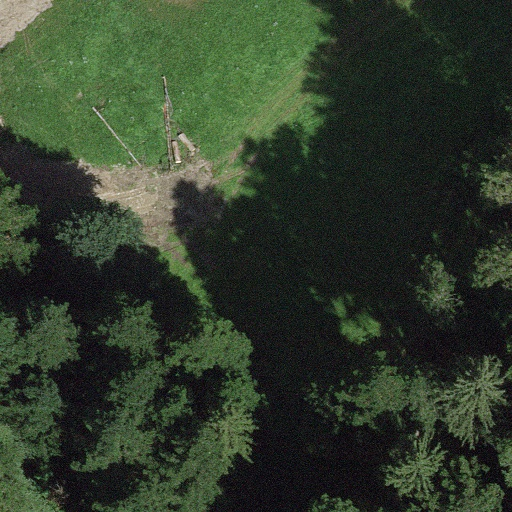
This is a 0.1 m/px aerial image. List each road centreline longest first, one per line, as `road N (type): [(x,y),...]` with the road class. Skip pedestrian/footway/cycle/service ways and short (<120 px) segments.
road 1 (track): [(99,511),(130,387),(235,223),(314,136),(468,0)]
road 2 (track): [(0,141),(92,208),(144,222),(235,223)]
